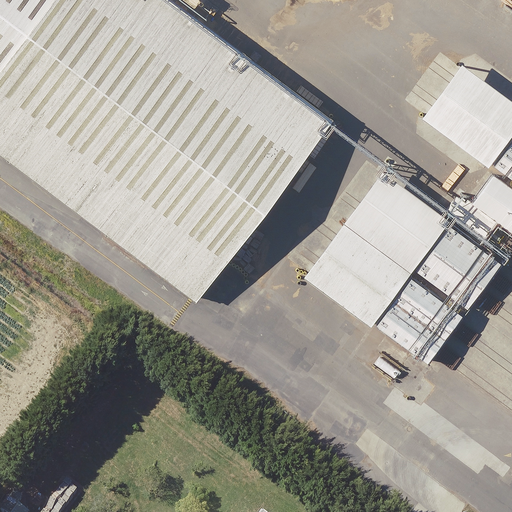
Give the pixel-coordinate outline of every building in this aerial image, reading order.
[(134,0),(0,0),(0,179),(175,312),(311,133),(134,0)] [(511,100),(467,67),(427,121),(494,170),(496,166),(511,177),(511,100)] [(511,187),(499,177),(477,206),(511,232),(511,187)] [(424,237),(353,183),(277,283),(348,337),(424,237)] [(496,226),(459,198),(449,212),(486,239),(496,226)] [(453,230),(380,325),(432,365),(505,269),(453,230)] [(29,511),(30,510),(12,497),(0,511),(29,511)]
